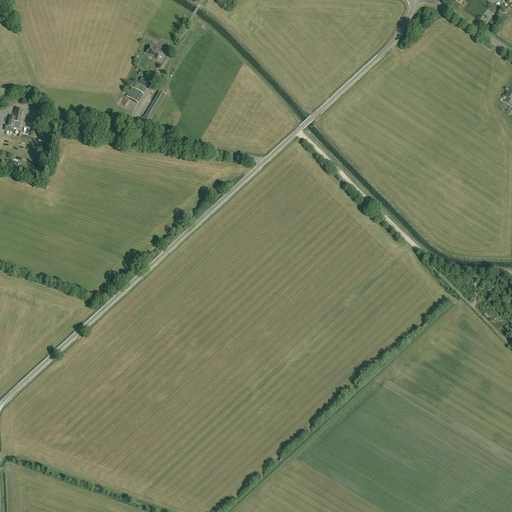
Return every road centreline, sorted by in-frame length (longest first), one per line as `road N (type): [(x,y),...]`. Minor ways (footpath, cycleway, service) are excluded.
road 1 (unclassified): [(0,406),(263,161)]
road 2 (unclassified): [(263,161),(393,42),(415,0)]
road 3 (unclassified): [(263,161),(47,123)]
